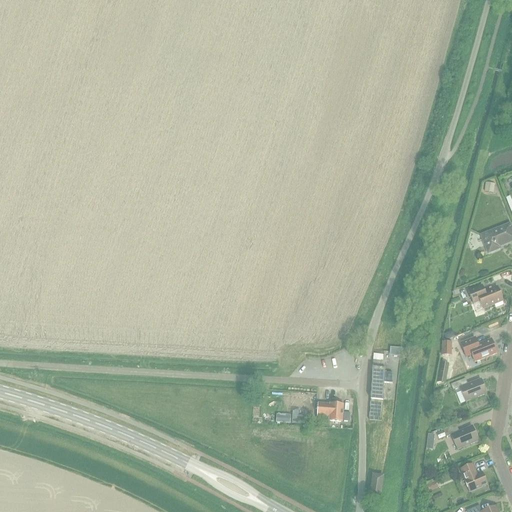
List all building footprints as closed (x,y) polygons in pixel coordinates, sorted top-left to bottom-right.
[(486,183),(485,192),(492,193),(493,184),(486,183)] [(488,253),(500,249),(499,246),(511,241),(511,230),(509,224),(481,235),(488,253)] [(482,286),(468,291),(473,304),(480,301),(483,309),(503,301),(497,287),(484,292),(482,286)] [(465,355),(471,353),(475,362),(497,354),(491,339),(477,345),(474,338),(460,343),(465,355)] [(451,355),(451,342),(442,342),(442,355),(451,355)] [(385,372),(385,368),(385,361),(386,355),(373,354),(373,360),(369,420),(381,421),(382,401),(381,401),(383,384),(383,382),(391,382),(392,372),(385,372)] [(439,362),(435,387),(444,383),(446,384),(449,364),(439,362)] [(453,390),(460,388),(465,402),(486,394),(480,379),(467,384),(465,379),(450,385),(453,390)] [(317,403),(316,417),(329,418),(328,422),(342,422),(342,421),(349,422),(350,413),(343,413),(343,405),(317,403)] [(292,410),(291,423),(304,424),(304,416),(298,415),(298,410),(292,410)] [(290,422),(290,413),(282,412),(282,414),(276,414),(276,421),(290,422)] [(455,424),(443,430),(446,437),(451,435),(457,450),(478,441),(471,426),(459,431),(455,424)] [(465,480),(464,481),(469,492),(487,484),(482,473),(476,475),(472,464),(460,469),(465,480)] [(382,476),(381,476),(373,475),(370,497),(379,499),(382,476)] [(429,491),(437,487),(435,482),(426,485),(429,491)]
